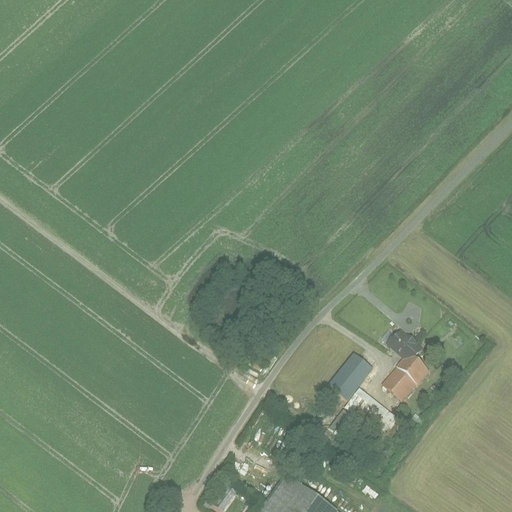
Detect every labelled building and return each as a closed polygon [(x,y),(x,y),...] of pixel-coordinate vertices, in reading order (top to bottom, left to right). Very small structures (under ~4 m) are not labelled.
[(327,331),(319,340),(339,358),(347,349),(327,331)] [(398,336),(384,353),(391,358),(405,341),(398,336)] [(381,389),(401,406),(428,374),(409,357),(381,389)] [(346,445),(360,425),(383,441),(396,422),(357,395),(362,388),(359,386),(367,376),(350,364),(339,380),(347,385),(342,393),(351,399),(328,432),(346,445)] [(237,466),(231,475),(236,478),(242,469),(237,466)] [(330,511),(279,479),(258,511),(330,511)] [(358,489),(364,491),(367,484),(360,482),(358,489)] [(231,492),(218,511),(219,511),(228,511),(238,497),(231,492)]
